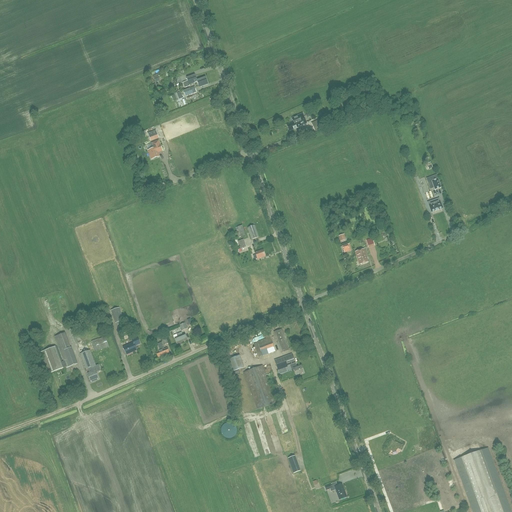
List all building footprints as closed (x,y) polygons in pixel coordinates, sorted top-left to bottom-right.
[(195,75),(187,78),(188,81),(182,82),(184,88),(190,86),(189,85),(197,82),(199,87),(208,84),(205,77),(197,80),(195,75)] [(185,96),(196,92),(194,87),(183,91),(185,96)] [(301,126),(300,125),(306,123),(302,114),(291,118),(293,123),(287,125),(289,131),(301,126)] [(315,131),(332,124),(328,116),(311,123),(315,131)] [(152,141),(159,138),(155,130),(149,132),(150,135),(152,141)] [(150,150),(148,150),(151,159),(159,156),(158,153),(162,152),(160,146),(158,141),(151,143),(151,144),(153,148),(150,149),(150,150)] [(431,181),(435,190),(441,188),(437,179),(431,181)] [(428,203),(431,213),(442,208),(439,198),(428,203)] [(235,228),(237,233),(238,238),(245,236),(242,225),(237,227),(238,227),(235,228)] [(251,239),(258,237),(255,228),(255,227),(255,225),(247,228),(251,239)] [(366,240),(368,248),(374,246),(372,238),(366,240)] [(363,249),(355,252),(359,264),(367,262),(363,249)] [(257,259),(265,256),(263,250),(255,252),(256,255),(253,256),(254,260),(257,259)] [(115,323),(123,320),(119,308),(111,310),(115,323)] [(281,353),(289,350),(281,329),(274,332),(281,353)] [(177,344),(187,340),(184,334),(182,335),(181,332),(177,334),(178,337),(174,338),(177,344)] [(95,351),(108,346),(105,337),(91,342),(95,351)] [(132,340),(133,343),(123,347),(126,354),(132,351),(132,352),(136,350),(135,346),(140,343),(137,337),(132,340)] [(258,357),(275,351),(270,337),(257,342),(253,343),(258,357)] [(158,356),(168,352),(167,348),(164,349),(161,343),(157,344),(160,351),(156,352),(158,356)] [(55,347),(41,352),(49,373),(66,367),(66,368),(64,368),(65,373),(71,371),(69,366),(76,364),(70,347),(60,351),(64,361),(61,362),(55,347)] [(90,373),(87,374),(90,382),(91,382),(92,383),(96,381),(95,380),(98,379),(96,372),(100,370),(98,365),(96,366),(91,353),(90,350),(80,354),(83,361),(86,369),(88,369),(90,373)] [(291,354),(274,361),(278,370),(280,375),(287,372),(285,368),(290,366),(292,370),(293,370),(296,376),(303,373),(301,366),(296,368),(295,368),(294,365),(295,364),(291,354)] [(231,372),(243,368),(239,355),(227,360),(231,372)] [(243,376),(244,376),(257,409),(275,402),(262,366),(243,373),(242,374),(243,376)] [(238,382),(237,383),(233,385),(235,391),(241,389),(238,382)] [(223,435),(223,436),(224,437),(226,438),(228,438),(229,439),(231,438),(232,438),(233,437),(234,436),(235,435),(236,434),(236,433),(237,432),(237,430),(237,429),(236,428),(236,427),(235,426),(234,425),(233,424),(231,423),(229,423),(227,423),(226,423),(225,424),(224,424),(223,425),(222,426),(222,427),(221,427),(221,429),(221,430),(221,431),(221,432),(221,433),(222,435),(223,435)] [(386,451),(389,453),(390,453),(390,451),(391,452),(392,452),(393,452),(394,452),(395,451),(396,451),(396,450),(397,450),(397,449),(400,450),(402,446),(394,442),(393,441),(392,441),(386,451)] [(459,458),(478,511),(504,511),(482,450),(459,458)] [(288,458),(293,474),(300,471),(295,456),(288,458)] [(339,500),(346,497),(345,497),(343,491),(344,491),(342,484),(334,487),(339,500)]
